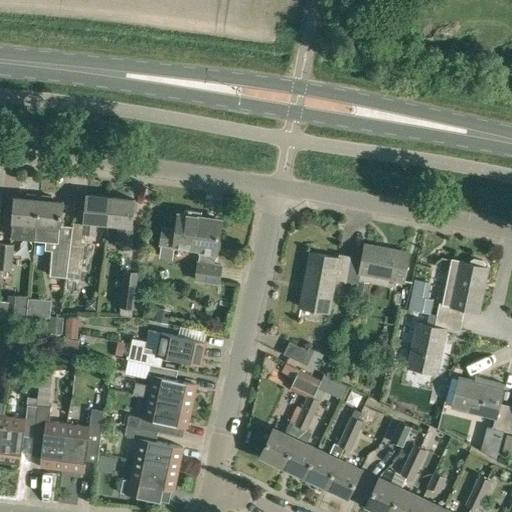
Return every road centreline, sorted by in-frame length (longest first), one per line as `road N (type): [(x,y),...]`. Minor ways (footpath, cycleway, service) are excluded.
road 1 (primary): [(511,142),(295,101),(0,61)]
road 2 (residential): [(213,486),(278,187)]
road 3 (residential): [(278,187),(0,153)]
road 4 (residential): [(511,233),(278,187)]
road 5 (residential): [(511,333),(489,328),(511,234)]
